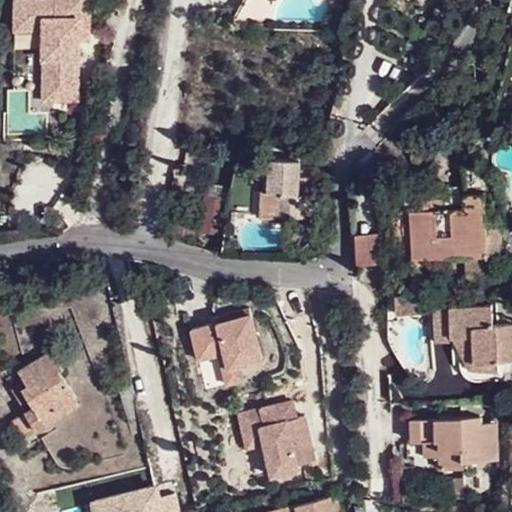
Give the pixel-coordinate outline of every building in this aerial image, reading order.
[(88,21),(89,0),(14,0),(12,27),(42,29),(36,85),(49,86),(46,101),(71,104),(75,45),(77,19),(88,21)] [(264,18),(264,1),(256,0),(226,0),(211,9),(213,14),(264,18)] [(86,46),(88,21),(77,19),(75,45),(86,46)] [(36,101),(46,101),(49,86),(36,85),(36,101)] [(408,146),(410,167),(435,165),(431,131),(407,133),(408,146)] [(308,164),(279,163),(276,194),(286,195),(285,220),(309,222),(310,196),(305,195),(308,164)] [(462,208),(405,210),(408,259),(450,256),(451,281),(475,280),(474,255),(495,254),(493,226),(483,226),(481,191),(462,193),(462,208)] [(408,259),(405,210),(406,198),(386,215),(388,242),(394,249),(408,259)] [(373,203),(352,205),(356,264),(377,263),(373,203)] [(458,368),(482,366),(500,365),(497,327),(477,328),(476,308),(435,311),(437,342),(456,340),(458,368)] [(250,313),(193,327),(199,355),(220,350),(227,380),(244,376),(240,362),(260,357),(250,313)] [(456,340),(437,342),(449,365),(455,374),(483,379),(482,366),(458,368),(456,340)] [(35,430),(79,404),(59,372),(63,370),(51,352),(19,370),(24,380),(10,389),(35,430)] [(293,397),(240,409),(247,443),(264,440),(272,472),(299,466),(297,461),(315,457),(307,424),(302,425),(300,414),(297,415),(293,397)] [(421,438),(420,453),(421,466),(446,466),(446,459),(479,458),(478,422),(462,422),(462,416),(393,417),(393,439),(405,439),(421,438)] [(421,438),(405,439),(405,453),(420,453),(421,438)] [(94,498),(96,511),(160,511),(156,487),(94,498)] [(340,511),(336,492),(278,505),(279,511),(340,511)]
